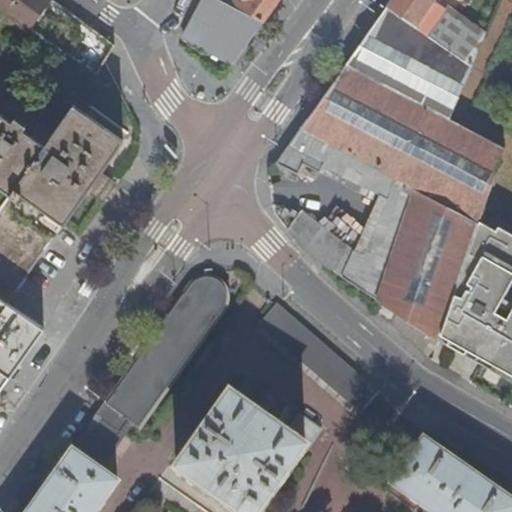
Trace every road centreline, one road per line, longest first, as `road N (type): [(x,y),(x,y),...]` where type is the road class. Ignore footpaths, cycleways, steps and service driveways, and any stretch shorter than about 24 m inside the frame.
road 1 (residential): [(511,438),(421,387),(271,246),(211,170)]
road 2 (secondary): [(211,170),(0,473)]
road 3 (secondary): [(331,0),(211,170)]
road 4 (residential): [(211,170),(138,35)]
